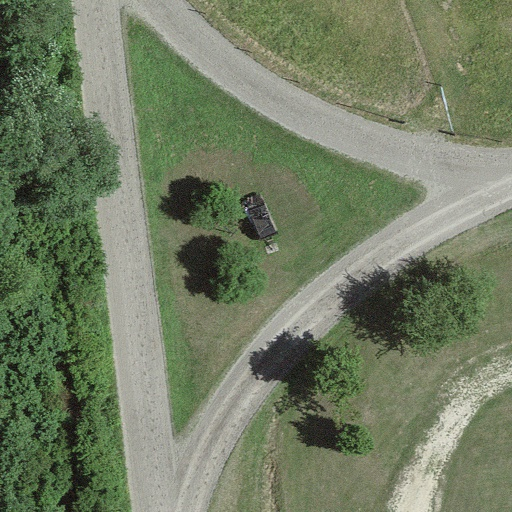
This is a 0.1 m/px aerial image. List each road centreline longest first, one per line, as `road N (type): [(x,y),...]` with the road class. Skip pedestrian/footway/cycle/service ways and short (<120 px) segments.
road 1 (unclassified): [(164,511),(104,0)]
road 2 (unclassified): [(175,511),(241,388),(291,327),(347,275),(489,181)]
road 3 (unclassified): [(155,0),(248,83),(314,121),(489,181)]
road 4 (track): [(405,511),(476,380),(511,365)]
